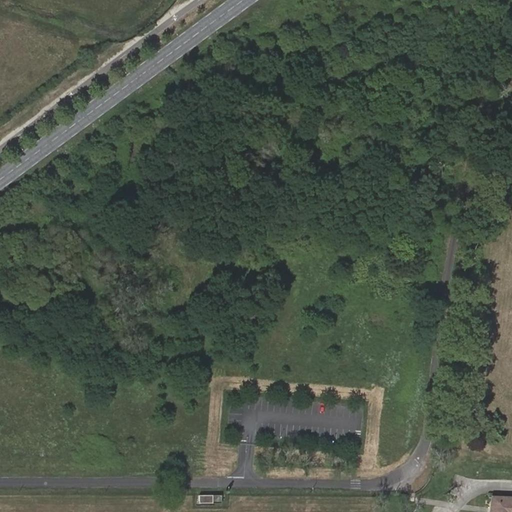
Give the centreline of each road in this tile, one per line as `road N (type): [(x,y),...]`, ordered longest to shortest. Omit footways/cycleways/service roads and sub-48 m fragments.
road 1 (residential): [(0,482),(387,486),(416,468),(435,426),(501,0)]
road 2 (secondary): [(242,0),(0,179)]
